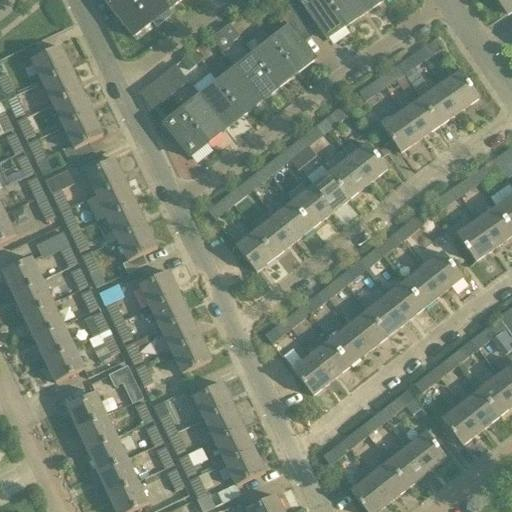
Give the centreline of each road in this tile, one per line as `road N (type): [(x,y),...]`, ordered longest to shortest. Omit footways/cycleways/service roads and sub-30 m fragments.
road 1 (residential): [(234,329),(511,119)]
road 2 (residential): [(175,206),(445,2)]
road 3 (residential): [(293,449),(511,283)]
road 4 (residential): [(119,91),(237,0)]
road 5 (residential): [(0,377),(59,511)]
road 6 (residential): [(234,329),(175,206)]
road 7 (residential): [(293,449),(234,329)]
road 8 (residential): [(175,206),(119,91)]
